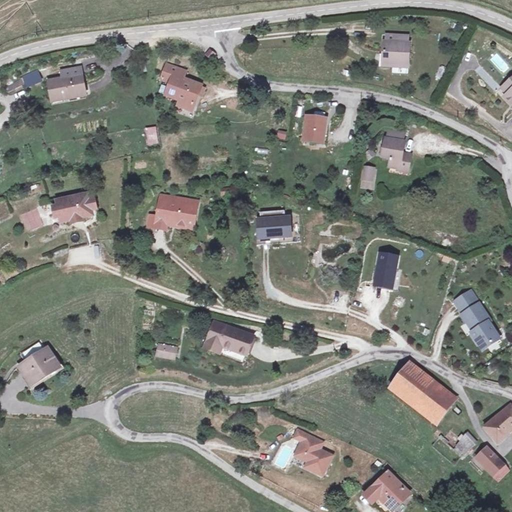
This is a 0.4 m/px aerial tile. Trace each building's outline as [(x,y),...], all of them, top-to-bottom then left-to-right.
[(386,48),(383,48),(383,69),(407,70),(407,48),(386,48)] [(183,80),(185,72),(166,65),(161,79),(173,84),(168,97),(180,102),(179,108),(193,113),(197,96),(202,97),(204,88),(200,87),(200,85),(183,80)] [(60,70),(61,79),(79,76),(78,67),(60,70)] [(25,87),(42,82),(39,70),(21,76),(25,87)] [(83,95),(79,76),(61,79),(48,81),(51,100),(83,95)] [(511,91),(511,79),(501,92),(507,97),(511,91)] [(328,120),(309,118),(306,144),(324,146),(328,120)] [(286,139),(286,130),(277,130),(277,140),(286,139)] [(386,132),(385,139),(403,140),(403,133),(386,132)] [(403,140),(385,139),(383,158),(392,159),(393,167),(412,168),(414,160),(402,157),(403,153),(403,140)] [(375,189),(375,166),(361,166),(361,189),(375,189)] [(384,189),(386,176),(376,176),(375,188),(384,189)] [(89,206),(87,197),(85,191),(56,198),(56,203),(58,214),(61,219),(90,211),(89,206)] [(87,197),(89,206),(95,205),(93,196),(87,197)] [(189,198),(169,196),(166,208),(161,208),(160,216),(159,225),(169,226),(170,223),(189,226),(190,217),(198,218),(200,207),(189,206),(189,198)] [(189,206),(200,207),(201,200),(189,198),(189,206)] [(259,239),(290,238),(290,220),(285,220),(285,215),(269,216),(269,213),(261,213),(261,221),(258,221),(259,239)] [(197,227),(198,218),(190,217),(189,226),(197,227)] [(116,249),(110,234),(82,246),(87,260),(116,249)] [(382,252),(377,279),(394,282),(396,272),(399,255),(382,252)] [(402,273),(396,272),(394,282),(377,279),(376,284),(399,288),(402,273)] [(481,350),(498,340),(488,323),(490,322),(472,292),(456,301),(463,314),(462,315),(472,332),(471,333),(481,350)] [(222,328),(212,353),(225,358),(228,351),(252,360),(259,343),(222,328)] [(157,343),(155,356),(175,360),(178,347),(157,343)] [(39,345),(31,349),(36,358),(45,354),(39,345)] [(36,358),(31,349),(20,355),(26,364),(23,366),(32,384),(58,369),(49,352),(45,354),(36,358)] [(408,367),(393,390),(440,418),(454,395),(408,367)] [(496,370),(490,374),(493,379),(499,375),(496,370)] [(511,407),(485,425),(495,441),(509,433),(511,436),(511,407)] [(477,443),(469,433),(457,445),(465,453),(477,443)] [(335,444),(319,435),(307,455),(318,461),(314,469),(332,478),(343,458),(330,453),(335,444)] [(486,450),(479,456),(496,477),(504,469),(486,450)] [(388,471),(365,493),(372,500),(379,494),(391,505),(407,492),(388,471)]
